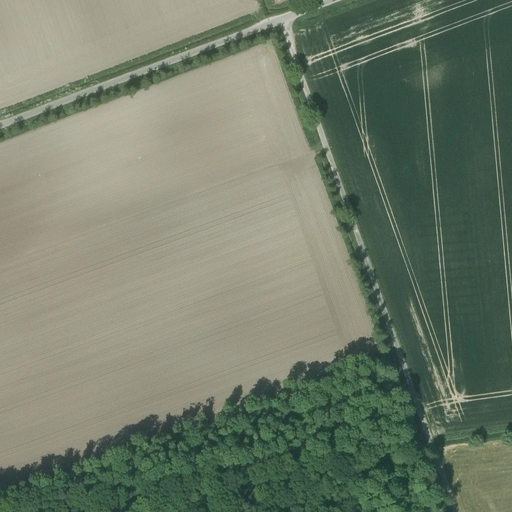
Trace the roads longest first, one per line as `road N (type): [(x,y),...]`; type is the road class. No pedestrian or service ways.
road 1 (track): [(279,19),(454,511)]
road 2 (unclassified): [(0,124),(331,0)]
